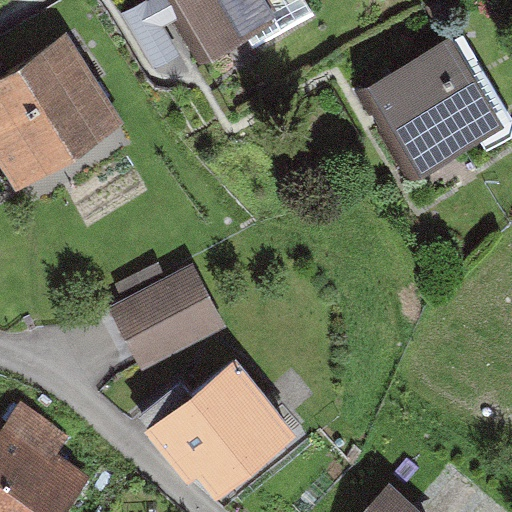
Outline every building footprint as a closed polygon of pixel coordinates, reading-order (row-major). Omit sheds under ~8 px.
[(310,0),(139,0),(122,10),(156,68),(182,53),(164,24),(181,14),(206,56),(247,32),(257,49),(318,13),(310,0)] [(447,33),(363,79),(378,106),(416,176),(500,129),(447,33)] [(47,37),(0,66),(0,196),(2,199),(107,133),(47,37)] [(193,257),(110,303),(143,364),(229,318),(193,257)] [(182,377),(140,410),(192,477),(203,468),(218,488),(297,428),(239,353),(192,389),(182,377)] [(7,419),(0,427),(0,511),(60,511),(75,492),(21,453),(32,438),(7,419)] [(427,511),(387,475),(353,511),(427,511)]
